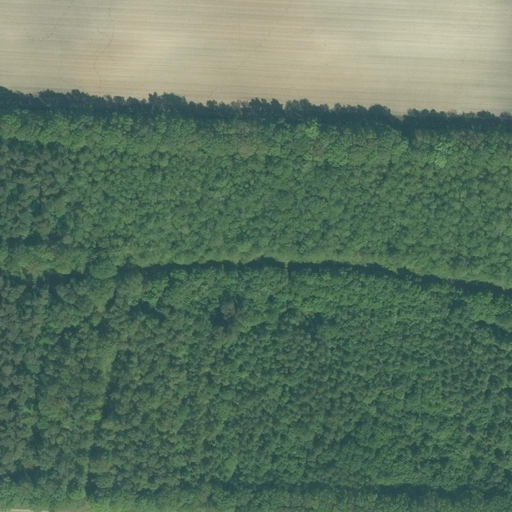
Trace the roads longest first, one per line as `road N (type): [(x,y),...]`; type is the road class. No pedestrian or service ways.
road 1 (track): [(511,289),(295,263),(93,272),(0,267)]
road 2 (track): [(93,272),(109,381),(91,452),(88,511)]
